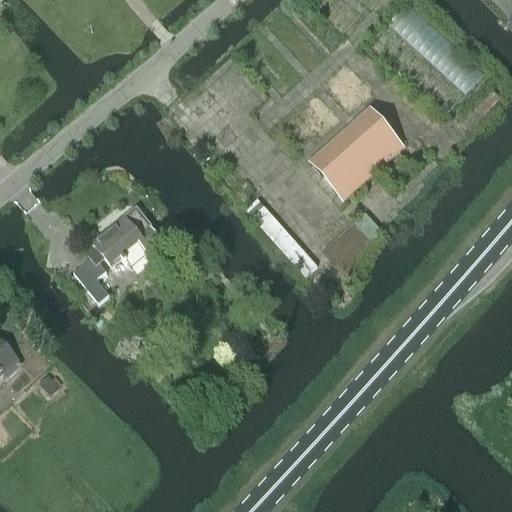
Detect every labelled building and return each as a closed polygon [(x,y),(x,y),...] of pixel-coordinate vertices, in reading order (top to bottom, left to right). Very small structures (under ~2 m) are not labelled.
[(343,204),(403,151),(370,113),(309,166),(343,204)] [(124,267),(127,265),(131,271),(146,258),(148,260),(164,247),(136,213),(93,248),(112,271),(121,263),(124,267)] [(169,223),(160,230),(166,237),(175,230),(169,223)] [(73,277),(98,308),(109,299),(96,283),(106,276),(93,260),(73,277)] [(0,348),(0,377),(1,377),(5,381),(19,369),(7,356),(0,348)] [(38,387),(49,400),(60,391),(48,378),(38,387)]
